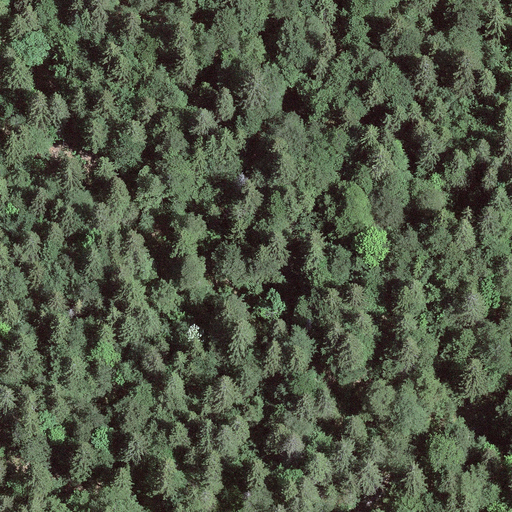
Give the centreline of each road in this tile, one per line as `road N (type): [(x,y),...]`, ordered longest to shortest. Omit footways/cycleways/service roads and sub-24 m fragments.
road 1 (track): [(511,385),(364,511)]
road 2 (track): [(118,511),(49,482),(0,448)]
